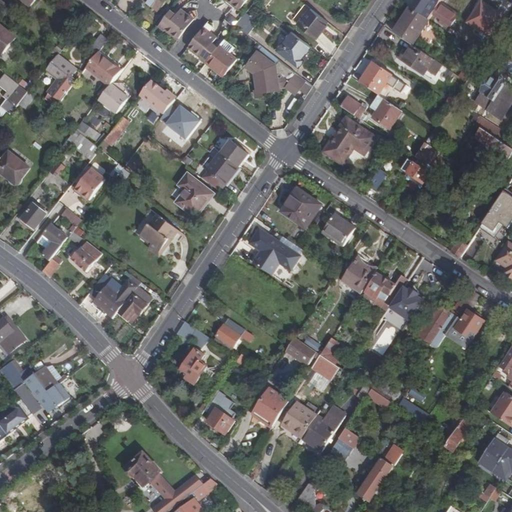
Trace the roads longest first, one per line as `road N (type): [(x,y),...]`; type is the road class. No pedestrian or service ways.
road 1 (residential): [(129,377),(285,151)]
road 2 (residential): [(511,304),(285,151)]
road 3 (residential): [(285,151),(91,0)]
road 4 (residential): [(285,151),(387,0)]
road 5 (tertiary): [(0,254),(129,377)]
road 6 (tertiary): [(129,377),(254,502)]
road 7 (residential): [(129,377),(0,481)]
